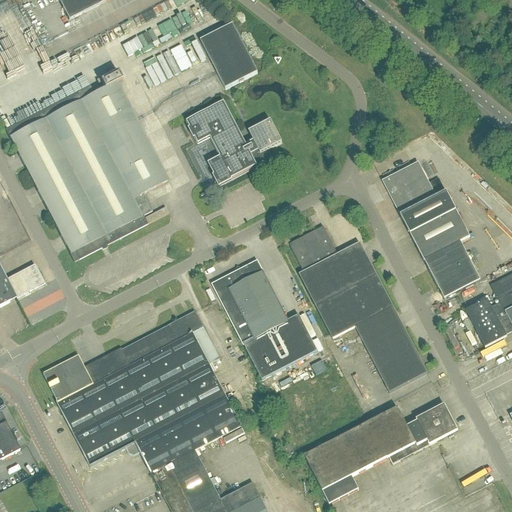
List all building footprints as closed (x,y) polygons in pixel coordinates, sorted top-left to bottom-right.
[(57,0),(69,22),(111,0),(57,0)] [(164,25),(154,29),(158,40),(168,36),(164,25)] [(226,93),(258,76),(234,28),(201,44),(226,93)] [(150,30),(139,35),(141,39),(152,34),(150,30)] [(163,49),(158,50),(162,62),(167,61),(163,49)] [(20,76),(15,65),(7,68),(0,51),(0,76),(3,83),(20,76)] [(147,226),(168,215),(165,209),(152,216),(141,196),(168,183),(117,84),(122,82),(118,73),(100,82),(105,91),(82,103),(77,94),(5,131),(70,256),(74,254),(79,262),(147,226)] [(67,83),(68,86),(62,88),(64,93),(85,85),(81,73),(73,76),(74,80),(67,83)] [(249,135),(253,143),(245,148),(236,131),(236,130),(232,123),(231,123),(223,107),(198,121),(189,125),(192,130),(189,132),(194,140),(196,139),(199,144),(211,138),(222,159),(220,160),(220,161),(209,166),(215,178),(214,178),(219,189),(233,182),(257,169),(256,168),(271,161),(267,153),(282,145),(271,123),(249,135)] [(382,183),(411,237),(425,264),(470,240),(439,180),(429,185),(418,165),(382,183)] [(338,257),(324,229),(290,246),(305,275),(300,277),(334,341),(356,330),(390,395),(428,375),(360,245),(338,257)] [(289,324),(264,275),(258,264),(213,287),(263,383),(318,354),(300,318),(289,324)] [(17,300),(44,285),(34,267),(7,281),(17,300)] [(511,276),(491,287),(500,305),(489,311),(486,304),(469,313),(487,348),(505,339),(504,338),(511,333),(511,276)] [(0,308),(9,304),(0,285),(0,308)] [(207,287),(203,289),(208,300),(212,298),(207,287)] [(134,456),(140,453),(152,475),(195,453),(241,429),(236,419),(239,417),(236,411),(233,413),(209,367),(221,362),(196,314),(86,371),(79,358),(43,376),(59,405),(58,405),(59,406),(91,468),(127,449),(129,455),(134,456)] [(351,339),(342,343),(347,356),(357,353),(351,339)] [(309,364),(313,372),(323,368),(319,359),(309,364)] [(403,424),(396,410),(303,453),(325,502),(355,488),(350,477),(387,459),(388,462),(455,431),(443,405),(403,424)] [(0,462),(20,452),(1,415),(0,415),(0,462)] [(291,446),(281,451),(286,461),(296,456),(291,446)] [(195,453),(152,475),(171,511),(267,511),(258,493),(253,485),(221,502),(195,453)] [(295,478),(305,473),(303,469),(293,474),(295,478)] [(0,487),(0,494),(2,499),(9,495),(4,485),(0,487)]
